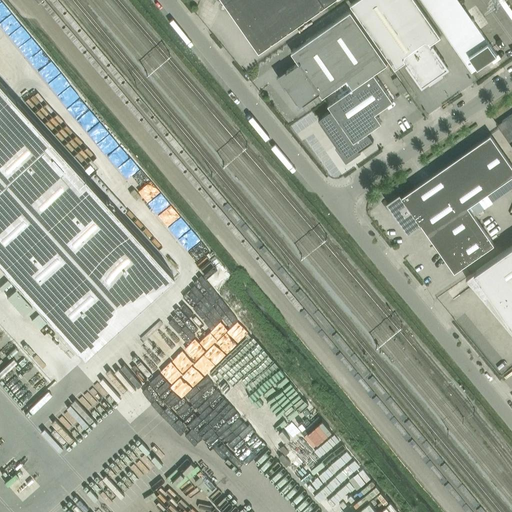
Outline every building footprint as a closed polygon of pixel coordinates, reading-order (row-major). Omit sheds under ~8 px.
[(222,0),(224,1),(259,51),(332,0),(222,0)] [(443,73),(442,72),(449,67),(433,45),(431,42),(441,35),(416,0),(356,0),(351,4),(395,67),(405,60),(407,63),(422,85),(429,80),(430,82),(443,73)] [(347,78),(353,86),(374,72),(388,62),(351,10),(292,51),(299,62),(287,71),(286,69),(277,75),(285,87),(287,86),(300,105),(320,91),(323,95),(347,78)] [(473,18),(447,35),(466,63),(472,71),(497,53),(492,45),(473,18)] [(374,72),(353,86),(328,103),(332,108),(319,118),(337,145),(343,153),(345,154),(346,155),(349,155),(350,155),(352,154),(355,152),(356,154),(361,150),(360,149),(374,139),(368,131),(382,121),(375,112),(393,99),(374,72)] [(402,93),(406,90),(397,77),(393,80),(402,93)] [(0,262),(83,355),(173,274),(0,82),(0,262)] [(497,122),(496,122),(501,128),(502,131),(511,144),(511,113),(502,121),(503,122),(499,125),(497,122)] [(401,218),(399,219),(408,232),(421,223),(455,271),(495,243),(468,205),(511,174),(511,163),(491,133),(403,195),(400,192),(387,201),(394,212),(396,211),(401,218)] [(511,245),(475,271),(481,280),(490,293),(486,296),(492,304),(494,303),(498,310),(498,311),(505,319),(505,318),(506,317),(511,325),(511,245)] [(254,425),(236,440),(244,449),(262,434),(254,425)] [(267,466),(283,453),(266,433),(254,444),(262,454),(259,456),(267,466)] [(299,497),(305,508),(307,507),(304,500),(308,498),(311,502),(320,497),(316,488),(299,497)] [(239,511),(244,509),(235,499),(219,511),(239,511)]
